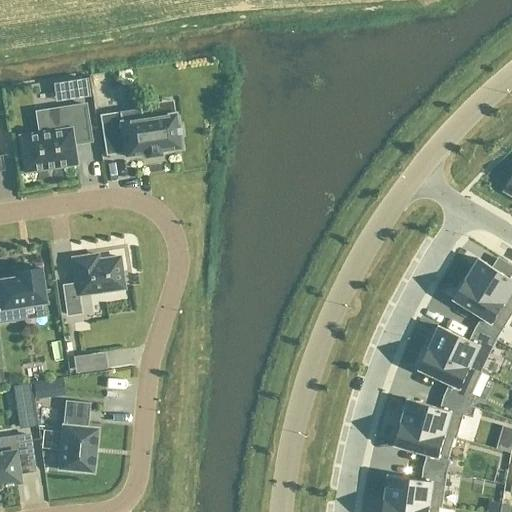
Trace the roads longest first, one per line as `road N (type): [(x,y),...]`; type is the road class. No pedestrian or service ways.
road 1 (residential): [(0,219),(118,201),(149,211),(175,245),(175,277),(148,364),(138,473),(116,509)]
road 2 (residential): [(278,511),(308,382),(336,304),(418,173)]
road 3 (residential): [(465,212),(375,369),(346,511)]
road 4 (residential): [(418,173),(511,77)]
